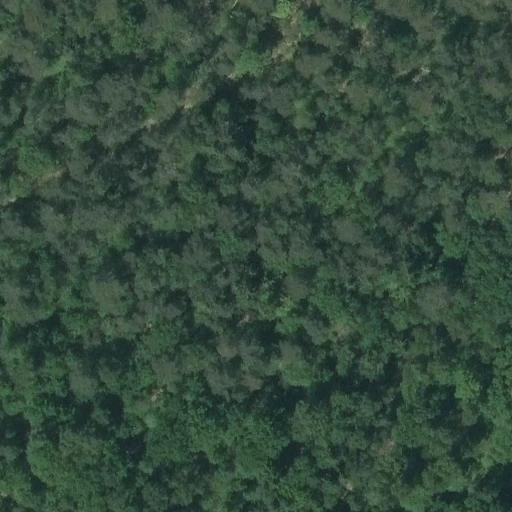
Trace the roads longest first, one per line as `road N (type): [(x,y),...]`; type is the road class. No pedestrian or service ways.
road 1 (track): [(0,205),(334,30)]
road 2 (track): [(511,182),(329,511)]
road 3 (track): [(288,0),(460,116),(511,171)]
